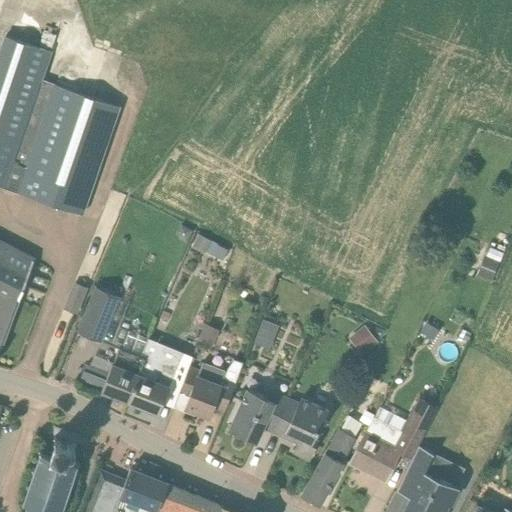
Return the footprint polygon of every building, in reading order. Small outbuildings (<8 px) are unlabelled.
[(0,52),(0,185),(42,201),(82,215),(119,107),(42,81),(52,52),(6,36),(0,52)] [(181,225),(178,231),(181,239),(187,243),(193,231),(181,225)] [(200,234),(194,246),(207,253),(214,241),(200,234)] [(0,349),(3,342),(2,341),(17,302),(18,302),(34,258),(0,240),(0,349)] [(489,258),(484,256),(476,275),(491,281),(501,258),(491,254),(489,258)] [(101,341),(108,322),(118,296),(96,287),(78,332),(101,341)] [(69,295),(64,309),(78,314),(83,301),(69,295)] [(263,319),(259,330),(272,335),(276,324),(263,319)] [(197,345),(209,350),(218,329),(205,324),(197,345)] [(365,326),(354,335),(367,351),(378,342),(365,326)] [(147,338),(142,351),(147,353),(128,401),(158,413),(168,387),(167,387),(176,363),(157,355),(161,344),(147,338)] [(101,391),(128,401),(147,353),(142,351),(140,356),(120,348),(108,374),(101,391)] [(226,371),(221,369),(203,362),(199,371),(189,367),(179,393),(180,394),(181,390),(191,394),(185,408),(208,417),(212,407),(224,411),(235,383),(242,363),(233,359),(226,371)] [(101,391),(108,374),(84,364),(77,381),(101,391)] [(275,426),(289,397),(273,391),(269,398),(248,389),(229,430),(233,431),(232,434),(240,437),(241,435),(256,442),(266,422),(275,426)] [(318,430),(327,409),(300,397),(298,401),(289,397),(275,426),(286,431),(285,433),(300,440),(294,453),(309,459),(322,432),(318,430)] [(349,464),(384,481),(399,451),(410,456),(435,408),(419,399),(408,420),(380,406),(373,419),(349,464)] [(366,411),(361,421),(369,425),(374,415),(366,411)] [(319,506),(343,460),(354,438),(339,429),(318,468),(301,496),(319,506)] [(70,445),(58,441),(56,437),(53,438),(55,442),(50,457),(43,454),(41,450),(38,451),(40,456),(36,469),(33,468),(32,471),(35,472),(30,485),(27,484),(26,487),(29,488),(25,502),(21,504),(22,506),(26,504),(28,505),(25,511),(60,511),(65,500),(68,501),(69,498),(68,498),(72,485),(73,485),(74,482),(71,481),(75,467),(80,465),(78,463),(74,465),(67,462),(68,458),(71,459),(74,457),(75,454),(74,451),(71,450),(72,448),(76,446),(74,443),(70,445)] [(405,511),(443,511),(448,503),(449,504),(451,504),(456,494),(458,488),(459,488),(460,487),(440,478),(445,467),(430,459),(433,454),(433,455),(434,453),(419,446),(396,492),(410,498),(405,510),(404,510),(403,511),(405,511)] [(88,494),(81,511),(150,511),(155,502),(162,481),(130,469),(126,481),(101,471),(91,495),(88,494)] [(175,510),(178,511),(219,511),(222,506),(168,484),(168,483),(162,481),(155,502),(175,510)]
